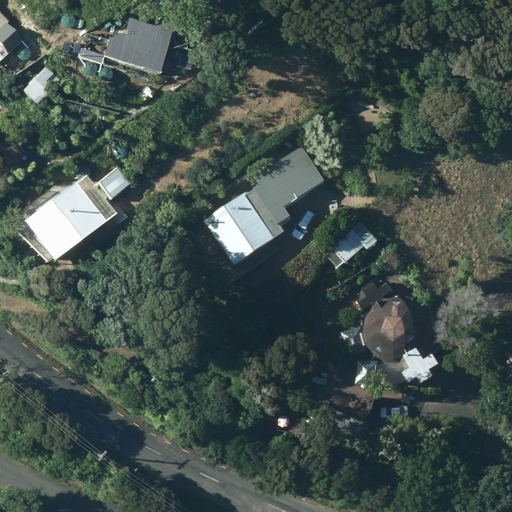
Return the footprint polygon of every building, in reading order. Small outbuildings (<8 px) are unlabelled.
[(0,17),(0,66),(25,44),(0,17)] [(98,64),(100,57),(156,74),(165,45),(110,28),(106,42),(84,35),(77,58),(98,64)] [(45,64),(17,87),(30,102),(57,78),(45,64)] [(301,145),(254,174),(259,183),(205,216),(231,260),(282,229),(276,220),(288,213),(282,204),(322,180),(301,145)] [(113,167),(96,180),(108,196),(125,183),(113,167)] [(83,173),(16,219),(43,258),(110,212),(83,173)] [(359,221),(324,253),(336,267),(362,243),(366,248),(375,239),(359,221)] [(386,297),(383,297),(381,294),(390,289),(385,281),(374,288),(370,281),(361,287),(366,296),(358,301),(362,307),(371,302),(373,304),(370,308),(368,310),(366,314),(364,319),(363,322),(363,327),(362,331),(363,335),(364,339),(366,343),(368,347),(370,350),(373,353),(377,356),(380,358),(384,360),(388,360),(393,361),(375,362),(376,376),(385,377),(385,383),(399,382),(406,379),(407,380),(416,374),(419,380),(431,373),(428,367),(437,361),(430,351),(423,356),(420,352),(422,349),(425,345),(426,341),(428,338),(428,333),(429,329),(429,325),(428,321),(427,317),(425,312),(423,309),(420,306),(417,303),(414,300),(410,298),(407,296),(402,296),(398,295),(394,295),(390,295),(386,297)] [(317,365),(303,396),(367,426),(382,394),(317,365)]
